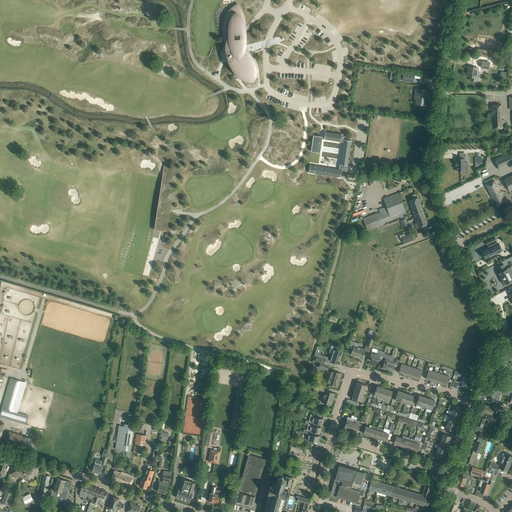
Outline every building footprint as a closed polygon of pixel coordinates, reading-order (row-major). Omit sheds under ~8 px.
[(225,36),(223,36),(224,50),(233,71),(237,81),(244,77),(256,73),(248,53),(245,54),(243,49),(244,49),(242,15),(241,12),(238,10),(235,9),(232,11),(230,12),(228,15),(227,17),(228,23),(231,29),(225,29),(225,33),(225,36)] [(481,68),(489,69),(490,59),(482,58),(481,68)] [(478,68),(475,68),(475,67),(468,67),(467,76),(470,77),(470,80),(476,81),(478,68)] [(413,83),(415,73),(403,72),(402,81),(413,83)] [(415,104),(426,106),(428,90),(415,88),(414,99),(416,100),(415,104)] [(501,105),(496,105),(491,105),(491,128),(504,128),(504,120),(501,120),(501,105)] [(310,164),(309,173),(314,173),(314,174),(314,173),(340,177),(341,177),(341,172),(347,173),(348,165),(351,141),(352,141),(344,140),(344,137),(341,137),(342,134),(341,134),(326,132),(326,131),(325,131),(324,140),(325,140),(325,139),(340,142),(343,142),(340,164),(339,169),(316,166),(316,165),(315,165),(311,165),(310,164)] [(313,135),(311,151),(320,153),(322,136),(313,135)] [(511,163),(511,157),(510,153),(510,152),(494,159),(499,170),(511,163)] [(456,160),(455,160),(455,167),(456,167),(456,171),(465,171),(465,166),(467,166),(467,163),(465,163),(465,158),(463,158),(463,156),(460,156),(460,158),(456,158),(456,160)] [(165,162),(161,190),(166,191),(168,179),(170,180),(165,209),(170,210),(176,167),(165,162)] [(511,189),(511,175),(504,179),(501,181),(504,186),(506,185),(509,191),(511,189)] [(501,192),(494,180),(490,183),(486,185),(492,197),(501,192)] [(506,201),(501,192),(492,197),(497,206),(506,201)] [(380,213),(384,223),(402,216),(407,214),(399,193),(384,199),(387,207),(379,210),(380,213)] [(423,210),(418,197),(409,201),(414,214),(423,210)] [(423,210),(414,214),(417,222),(414,223),(416,228),(428,224),(423,210)] [(385,224),(384,223),(380,213),(363,219),(367,230),(384,224),(385,224)] [(405,236),(406,238),(402,239),(404,243),(415,239),(412,233),(405,236)] [(502,251),(499,243),(497,244),(494,239),(486,242),(489,248),(482,251),(485,258),(490,256),(492,260),(497,258),(496,254),(502,251)] [(504,264),(498,267),(500,272),(498,273),(504,284),(506,283),(507,285),(511,282),(511,267),(511,266),(508,268),(506,269),(504,264)] [(350,344),(348,350),(351,352),(350,354),(362,358),(364,353),(365,350),(365,349),(353,346),(350,344)] [(334,349),(330,361),(334,363),(339,364),(341,360),(340,360),(343,352),(342,351),(342,349),(334,346),(334,349)] [(371,351),(369,358),(371,359),(370,361),(377,363),(378,361),(379,359),(382,359),(382,357),(384,353),(381,352),(377,351),(377,352),(371,351)] [(392,354),(390,353),(388,359),(387,360),(385,359),(385,358),(382,357),(382,359),(381,361),(384,362),(382,367),(382,368),(382,369),(384,369),(385,369),(385,368),(387,369),(392,354)] [(393,358),(391,358),(393,354),(392,354),(387,369),(390,370),(389,371),(390,371),(391,372),(392,371),(393,371),(395,362),(393,361),(393,358)] [(406,365),(401,364),(398,372),(404,374),(406,365)] [(409,376),(412,367),(406,365),(404,374),(409,376)] [(409,376),(414,378),(417,369),(412,367),(409,376)] [(419,379),(422,371),(417,369),(414,378),(419,379)] [(429,370),(427,374),(426,379),(431,380),(434,372),(429,370)] [(331,371),(327,383),(336,386),(338,381),(339,378),(341,374),(331,371)] [(439,373),(434,372),(431,380),(436,382),(439,373)] [(444,375),(439,373),(436,382),(441,384),(444,375)] [(447,385),(449,377),(444,375),(441,384),(447,385)] [(454,381),(454,382),(452,387),(456,388),(461,386),(464,387),(464,389),(467,388),(469,389),(470,386),(472,385),(471,383),(472,381),(470,379),(469,377),(467,378),(464,377),(463,380),(458,382),(454,381)] [(0,413),(0,416),(15,421),(17,413),(26,383),(10,378),(0,413)] [(496,393),(499,384),(492,381),(490,387),(491,388),(488,395),(491,396),(492,397),(491,400),(498,402),(501,395),(496,393)] [(366,385),(357,382),(355,388),(365,390),(366,385)] [(325,386),(317,384),(316,384),(314,388),(315,389),(323,392),(325,386)] [(382,388),(377,386),(374,395),(379,397),(382,388)] [(511,388),(506,386),(503,394),(509,396),(510,393),(511,393),(511,389),(511,388)] [(363,396),(365,390),(355,388),(354,393),(363,396)] [(384,398),(387,389),(382,388),(379,397),(384,398)] [(392,391),(387,389),(384,398),(389,400),(392,391)] [(333,397),(334,394),(325,391),(321,401),(331,404),(332,400),(333,397)] [(400,401),(403,392),(398,391),(395,400),(400,401)] [(405,403),(408,394),(403,392),(400,401),(405,403)] [(352,398),(357,400),(361,401),(363,396),(354,393),(352,398)] [(405,403),(405,405),(407,405),(407,404),(410,405),(411,405),(412,400),(414,396),(408,394),(405,403)] [(416,404),(421,406),(424,397),(419,395),(416,404)] [(429,399),(424,397),(421,406),(426,408),(429,399)] [(426,408),(425,411),(430,412),(431,409),(432,409),(433,405),(435,400),(429,399),(426,408)] [(450,403),(448,408),(448,409),(459,413),(461,407),(450,403)] [(501,411),(502,407),(493,404),(492,407),(485,404),(484,408),(482,407),(481,412),(486,414),(486,412),(492,414),(494,409),(501,411)] [(457,419),(459,413),(448,409),(452,411),(450,416),(448,415),(457,419)] [(17,413),(15,421),(26,424),(28,416),(17,413)] [(448,415),(445,421),(455,425),(457,419),(448,415)] [(316,426),(316,423),(321,424),(322,423),(323,423),(324,419),(310,416),(308,421),(306,421),(305,424),(308,424),(308,425),(316,426)] [(353,418),(352,418),(347,416),(344,427),(350,429),(353,418)] [(479,416),(476,424),(477,425),(476,429),(481,431),(482,426),(485,428),(488,420),(479,416)] [(353,419),(350,429),(356,431),(357,426),(358,424),(359,421),(353,419)] [(446,426),(446,428),(448,429),(453,431),(455,425),(448,422),(446,426)] [(116,444),(116,449),(127,451),(130,451),(131,446),(133,427),(128,427),(128,424),(124,424),(124,426),(119,425),(116,444)] [(307,430),(304,429),(303,431),(300,430),(300,432),(309,434),(314,435),(314,432),(319,433),(319,432),(321,432),(322,428),(316,426),(308,425),(307,430)] [(372,425),(371,428),(369,435),(375,437),(378,427),(372,425)] [(365,426),(363,433),(369,435),(371,428),(365,426)] [(375,437),(381,439),(383,432),(384,429),(378,427),(375,437)] [(428,431),(427,434),(430,435),(431,432),(432,430),(433,431),(434,431),(436,428),(430,427),(429,431),(428,431)] [(8,431),(7,437),(6,441),(32,449),(35,439),(8,431)] [(168,442),(170,432),(162,431),(160,441),(168,442)] [(389,434),(383,432),(381,439),(387,441),(389,434)] [(137,434),(134,452),(143,453),(145,436),(137,434)] [(319,436),(314,435),(309,434),(308,439),(303,438),(302,441),(311,444),(312,441),(317,442),(317,440),(318,440),(319,436)] [(451,436),(446,434),(444,434),(441,439),(449,442),(451,436)] [(396,436),(395,439),(394,443),(399,445),(402,438),(396,436)] [(408,438),(403,436),(400,445),(405,447),(408,438)] [(409,437),(405,447),(411,449),(414,439),(409,437)] [(420,441),(414,439),(411,449),(417,451),(419,444),(420,441)] [(441,439),(439,445),(446,448),(449,442),(441,439)] [(477,460),(475,459),(477,452),(478,453),(482,444),(476,442),(473,450),(469,449),(465,461),(471,464),(470,464),(471,464),(475,465),(476,465),(478,461),(477,460)] [(444,454),(446,448),(439,445),(437,451),(444,454)] [(220,452),(210,450),(208,462),(218,464),(220,452)] [(444,454),(437,451),(435,457),(442,459),(444,454)] [(487,468),(486,471),(496,475),(499,468),(507,471),(511,458),(511,456),(505,453),(504,454),(503,453),(501,457),(503,458),(499,466),(491,462),(488,468),(487,468)] [(244,504),(257,457),(248,454),(239,489),(238,492),(235,502),(236,502),(244,504)] [(254,501),(263,468),(266,459),(257,457),(244,504),(253,506),(254,501)] [(94,466),(92,471),(99,473),(101,467),(102,464),(101,464),(102,461),(96,459),(95,461),(94,465),(94,464),(94,466)] [(33,468),(15,463),(11,474),(29,479),(31,473),(33,468)] [(370,474),(339,465),(329,498),(337,500),(338,497),(357,503),(361,487),(366,488),(370,474)] [(471,473),(482,477),(484,474),(483,473),(484,471),(473,467),(471,473)] [(142,479),(141,482),(139,486),(146,488),(147,485),(149,485),(154,471),(146,468),(142,479)] [(134,476),(124,473),(124,474),(119,472),(114,470),(111,479),(130,486),(132,482),(134,476)] [(168,489),(170,481),(171,472),(163,471),(162,480),(165,480),(164,483),(160,481),(158,487),(157,492),(166,494),(168,489)] [(486,471),(484,476),(489,478),(488,479),(494,481),(497,475),(496,475),(486,471)] [(467,484),(471,486),(473,480),(469,478),(470,476),(463,473),(462,477),(459,476),(457,484),(462,485),(463,486),(466,487),(467,484)] [(43,483),(39,494),(45,496),(48,484),(48,483),(50,476),(44,474),(42,481),(43,482),(43,483)] [(286,497),(287,495),(288,490),(289,489),(288,489),(287,489),(288,486),(289,486),(290,486),(290,485),(289,485),(292,478),(292,477),(291,477),(287,476),(286,476),(284,476),(284,477),(282,476),(283,475),(282,474),(281,475),(277,476),(276,476),(277,477),(276,481),(273,480),(272,479),(272,480),(271,480),(271,481),(272,481),(271,485),(270,484),(269,484),(269,485),(267,492),(267,493),(268,493),(269,493),(268,496),(267,496),(267,497),(268,497),(267,500),(266,500),(265,501),(266,501),(265,504),(264,505),(265,505),(264,509),(263,509),(264,510),(264,511),(265,511),(265,510),(270,511),(269,511),(280,511),(281,510),(282,510),(282,509),(281,509),(282,506),(283,506),(284,505),(283,505),(284,501),(285,502),(285,501),(284,501),(285,497),(285,498),(286,499),(287,498),(286,497)] [(52,496),(51,500),(57,502),(64,504),(68,492),(69,492),(70,487),(72,483),(57,478),(55,483),(51,496),(52,496)] [(190,502),(191,497),(196,483),(182,479),(179,488),(177,493),(176,497),(190,502)] [(489,486),(489,484),(484,482),(485,480),(480,479),(478,486),(482,487),(480,492),(486,494),(487,489),(488,489),(489,486)] [(370,485),(369,489),(376,491),(377,491),(380,482),(379,482),(371,480),(370,485)] [(377,491),(376,494),(383,495),(383,496),(385,496),(386,494),(385,494),(388,485),(386,484),(380,482),(377,491)] [(80,488),(79,490),(80,490),(79,493),(80,494),(83,496),(82,500),(85,501),(86,499),(88,493),(89,493),(90,492),(88,492),(88,490),(89,486),(82,483),(80,488)] [(426,483),(422,495),(428,497),(432,484),(426,483)] [(388,485),(385,494),(386,494),(391,495),(394,496),(396,487),(393,486),(388,485)] [(89,486),(88,490),(88,492),(90,492),(89,493),(98,496),(100,489),(89,486)] [(211,492),(210,496),(209,501),(210,501),(210,502),(212,503),(213,502),(220,503),(221,498),(221,495),(222,491),(216,489),(216,487),(212,486),(211,492)] [(396,487),(394,496),(398,498),(402,499),(405,490),(401,488),(396,487)] [(98,496),(96,502),(103,505),(105,499),(106,497),(108,492),(100,489),(98,496)] [(405,490),(402,499),(405,500),(410,501),(413,492),(408,491),(405,490)] [(6,491),(2,503),(5,504),(6,501),(7,502),(10,492),(6,491)] [(413,492),(410,501),(412,502),(419,504),(421,495),(415,493),(413,492)] [(30,494),(22,498),(25,504),(33,500),(30,494)] [(421,495),(419,504),(420,504),(422,505),(427,506),(430,497),(428,497),(422,495),(421,495)] [(112,496),(110,501),(108,508),(112,509),(113,508),(116,509),(116,508),(120,510),(122,503),(118,502),(119,499),(112,496)] [(311,500),(297,496),(296,498),(298,498),(297,501),(310,504),(311,500)] [(92,511),(95,506),(95,504),(91,502),(86,511),(92,511)] [(127,511),(128,511),(130,511),(131,511),(132,511),(138,511),(141,507),(134,505),(135,504),(130,502),(127,511)] [(459,511),(460,509),(456,508),(457,505),(449,502),(446,511),(459,511)]
